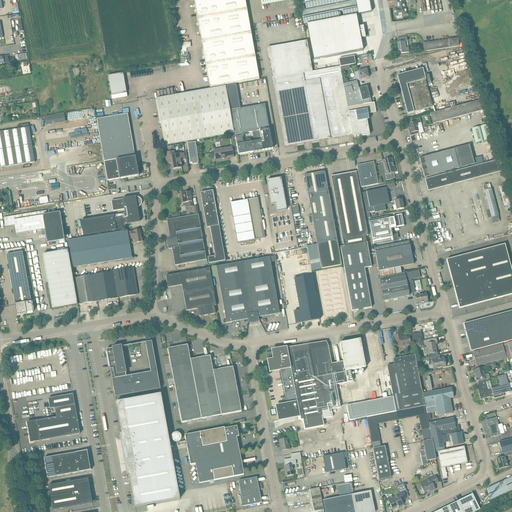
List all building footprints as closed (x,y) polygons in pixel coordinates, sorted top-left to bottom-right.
[(244,0),(194,0),(210,88),(258,80),(259,79),(244,0)] [(303,0),(306,10),(350,1),(349,0),(303,0)] [(368,0),(356,2),(357,7),(358,15),(371,12),(370,6),(368,0)] [(398,9),(394,9),(395,16),(397,16),(397,17),(397,18),(398,18),(401,18),(401,17),(402,16),(401,15),(406,15),(405,8),(404,8),(403,0),(397,1),(398,9)] [(357,7),(342,10),(343,17),(356,15),(358,15),(357,7)] [(337,10),(302,17),(304,25),(307,24),(307,25),(339,18),(338,16),(340,16),(340,13),(338,13),(337,10)] [(339,18),(307,25),(314,60),(363,50),(361,39),(366,38),(363,26),(358,27),(356,15),(343,17),(339,18)] [(398,42),(397,43),(398,49),(398,51),(401,51),(401,54),(409,53),(408,48),(406,48),(405,42),(407,41),(407,37),(397,38),(398,42)] [(457,37),(422,43),(423,52),(458,45),(457,37)] [(307,41),(268,48),(270,59),(269,59),(269,62),(270,62),(271,63),(270,64),(270,67),(271,67),(271,68),(271,69),(271,72),(272,72),(272,73),(271,73),(272,77),(273,77),(273,79),(285,146),(352,135),(347,108),(343,84),(342,80),(340,67),(312,72),(307,41)] [(354,57),(339,59),(340,67),(355,64),(354,57)] [(366,69),(354,73),(357,81),(360,80),(369,78),(367,73),(368,73),(367,70),(366,70),(366,69)] [(422,69),(397,76),(407,114),(414,112),(428,108),(433,107),(422,69)] [(108,76),(111,96),(112,100),(127,97),(127,93),(124,78),(125,78),(125,73),(123,73),(108,76)] [(349,83),(343,84),(347,108),(363,105),(371,103),(370,99),(367,86),(359,89),(357,81),(349,83)] [(225,86),(156,99),(165,146),(233,134),(225,86)] [(480,100),(430,114),(433,124),(483,110),(480,100)] [(363,105),(347,108),(352,135),(353,137),(360,136),(360,135),(362,134),(362,136),(369,135),(366,120),(367,120),(369,120),(368,118),(369,118),(369,115),(368,115),(368,114),(376,113),(374,103),(371,103),(363,105)] [(256,151),(262,150),(273,148),(265,104),(241,109),(231,110),(235,134),(238,155),(256,151)] [(44,117),(45,124),(65,121),(64,114),(44,117)] [(96,119),(104,161),(107,181),(119,179),(139,176),(135,156),(128,114),(96,119)] [(411,123),(408,123),(410,130),(408,130),(410,136),(419,134),(418,131),(417,124),(421,123),(420,118),(411,120),(411,123)] [(0,167),(35,162),(29,127),(28,124),(17,125),(18,129),(0,132),(0,167)] [(488,124),(480,127),(484,141),(492,139),(488,124)] [(479,127),(472,129),(476,143),(483,141),(479,127)] [(187,145),(186,145),(187,151),(188,150),(190,164),(192,163),(192,164),(192,165),(198,164),(198,163),(198,164),(198,163),(198,162),(195,142),(187,144),(187,145)] [(232,148),(214,151),(216,162),(225,160),(225,158),(227,158),(228,159),(234,157),(232,148)] [(453,149),(419,158),(424,178),(458,168),(453,149)] [(174,151),(165,153),(167,162),(171,161),(173,169),(182,168),(181,165),(181,164),(180,159),(185,158),(184,153),(175,155),(174,151)] [(391,159),(383,161),(386,173),(385,174),(387,181),(393,179),(391,172),(395,172),(391,159)] [(374,162),(357,166),(361,188),(378,184),(374,162)] [(469,168),(425,180),(428,191),(472,179),(469,168)] [(325,171),(304,175),(310,206),(309,207),(309,208),(310,208),(312,216),(311,216),(310,215),(309,216),(310,224),(313,223),(321,269),(341,265),(337,242),(325,171)] [(357,172),(331,176),(337,212),(342,239),(365,234),(368,234),(364,212),(357,172)] [(281,178),(267,180),(271,204),(275,204),(277,211),(287,210),(281,178)] [(506,185),(500,186),(505,206),(511,204),(506,185)] [(386,188),(362,193),(366,212),(367,213),(374,212),(375,213),(386,211),(385,205),(389,204),(386,188)] [(491,189),(484,191),(491,218),(498,216),(491,189)] [(213,191),(200,193),(207,228),(210,227),(219,226),(213,191)] [(190,192),(179,194),(181,204),(188,202),(188,206),(185,207),(187,217),(195,215),(199,214),(197,206),(192,206),(191,202),(192,202),(190,192)] [(140,222),(137,207),(138,207),(139,207),(140,206),(141,205),(141,204),(142,203),(142,202),(142,201),(141,200),(141,199),(140,198),(139,198),(138,197),(137,197),(136,197),(122,199),(111,201),(113,211),(124,209),(125,213),(114,215),(81,221),(83,236),(125,229),(125,230),(126,230),(125,224),(126,224),(127,224),(140,222)] [(401,200),(394,201),(396,210),(397,212),(399,211),(399,210),(404,209),(402,202),(402,199),(401,200)] [(247,200),(230,203),(237,243),(254,240),(247,200)] [(45,229),(47,243),(64,240),(60,212),(47,215),(46,211),(9,217),(4,218),(5,224),(6,224),(6,226),(14,225),(16,234),(45,229)] [(388,216),(368,220),(373,246),(393,242),(392,234),(391,229),(391,228),(396,227),(396,228),(396,227),(404,226),(402,214),(402,215),(394,216),(393,216),(389,217),(388,217),(388,216)] [(187,217),(167,220),(170,238),(167,239),(169,249),(172,248),(175,266),(182,264),(206,260),(198,215),(195,215),(187,217)] [(511,222),(503,224),(506,235),(511,232),(511,222)] [(215,256),(207,257),(209,264),(226,261),(219,226),(210,227),(215,256)] [(140,234),(140,230),(127,232),(127,231),(68,240),(72,267),(131,258),(129,240),(132,240),(132,239),(135,238),(135,243),(143,242),(142,234),(140,234)] [(371,267),(365,234),(342,239),(344,247),(340,248),(343,266),(351,306),(352,311),(371,308),(364,268),(371,267)] [(409,241),(374,248),(378,266),(379,271),(380,277),(401,273),(400,267),(414,264),(409,241)] [(451,259),(446,260),(459,309),(464,307),(511,294),(511,271),(505,244),(451,259)] [(68,250),(43,255),(48,284),(46,285),(48,296),(49,296),(51,304),(52,309),(52,310),(76,305),(77,306),(78,306),(77,305),(68,250)] [(33,312),(31,302),(22,252),(6,255),(15,305),(14,305),(16,316),(27,314),(27,313),(33,312)] [(270,257),(217,267),(226,320),(223,320),(224,323),(226,323),(240,321),(240,323),(241,323),(243,323),(244,322),(244,320),(248,319),(248,321),(248,323),(252,324),(256,323),(259,321),(258,320),(258,318),(280,314),(279,309),(270,257)] [(113,271),(113,272),(118,298),(137,295),(133,268),(113,271)] [(209,268),(166,276),(168,288),(182,285),(186,311),(198,309),(199,317),(216,314),(214,306),(216,306),(209,268)] [(418,271),(407,273),(408,280),(420,278),(418,271)] [(97,301),(118,298),(113,272),(93,275),(97,301)] [(405,273),(379,278),(384,301),(409,296),(405,273)] [(78,305),(97,301),(93,275),(74,278),(78,305)] [(300,310),(294,312),(296,324),(320,320),(312,276),(294,279),(300,310)] [(426,294),(415,296),(417,304),(424,302),(424,303),(428,302),(426,294)] [(345,308),(334,310),(336,321),(347,319),(345,308)] [(334,310),(325,312),(327,323),(336,321),(334,310)] [(511,311),(463,324),(465,330),(464,331),(466,332),(471,352),(511,340),(511,311)] [(421,332),(411,334),(414,348),(424,346),(427,346),(428,353),(432,352),(432,354),(437,353),(435,344),(438,344),(437,338),(423,341),(421,332)] [(400,334),(395,335),(397,347),(410,345),(410,341),(409,336),(401,337),(400,334)] [(272,352),(266,353),(270,372),(272,371),(272,370),(274,370),(275,369),(276,371),(280,370),(281,371),(283,381),(285,394),(287,404),(279,405),(280,409),(277,409),(279,420),(297,417),(300,416),(301,420),(303,419),(305,430),(324,426),(323,419),(333,417),(331,410),(340,408),(339,401),(336,385),(347,383),(353,382),(351,371),(366,368),(360,339),(339,343),(343,362),(331,364),(328,346),(326,342),(308,344),(271,350),(272,352)] [(502,344),(473,352),(477,367),(486,364),(491,363),(506,359),(502,344)] [(173,348),(167,349),(170,363),(190,360),(189,355),(187,345),(182,346),(173,348)] [(111,379),(115,397),(160,389),(157,371),(126,376),(121,347),(121,346),(112,347),(112,348),(113,348),(106,350),(110,370),(110,369),(113,369),(113,372),(112,372),(112,373),(112,374),(112,375),(113,375),(113,376),(114,376),(114,379),(112,379),(112,378),(111,379)] [(394,365),(387,366),(388,371),(393,397),(396,412),(402,411),(425,406),(423,394),(422,390),(415,355),(395,359),(393,359),(393,361),(394,365)] [(195,359),(190,360),(193,374),(196,389),(216,385),(213,371),(212,366),(210,356),(205,357),(195,359)] [(431,357),(426,358),(427,362),(428,361),(429,365),(432,364),(433,369),(441,368),(446,367),(444,358),(437,359),(436,356),(431,357)] [(190,360),(170,363),(173,378),(193,374),(190,360)] [(218,370),(213,371),(216,385),(236,382),(233,367),(228,368),(218,370)] [(483,368),(473,370),(474,374),(476,381),(486,379),(486,380),(489,379),(489,376),(488,375),(487,375),(487,374),(486,374),(485,375),(483,368)] [(193,374),(173,378),(176,393),(196,389),(193,374)] [(486,382),(476,385),(478,390),(478,389),(479,391),(478,391),(480,400),(490,397),(494,397),(494,399),(504,396),(503,393),(511,391),(509,387),(509,384),(508,384),(506,375),(497,377),(500,386),(488,389),(486,382)] [(236,382),(216,385),(219,400),(238,396),(238,391),(237,387),(236,386),(236,382)] [(216,385),(196,389),(199,404),(201,419),(221,415),(219,400),(216,385)] [(451,388),(423,394),(425,406),(426,408),(436,406),(438,416),(452,413),(449,399),(453,398),(451,388)] [(196,389),(176,393),(179,408),(199,404),(196,389)] [(38,421),(27,423),(29,436),(28,436),(28,439),(29,439),(30,443),(41,441),(80,434),(73,394),(48,399),(50,408),(55,408),(56,418),(38,421)] [(180,499),(161,394),(116,402),(121,434),(120,434),(119,434),(126,472),(127,476),(127,475),(129,475),(135,507),(180,499)] [(238,396),(219,400),(221,415),(241,411),(240,406),(239,401),(238,396)] [(393,397),(347,406),(349,421),(366,417),(390,413),(395,412),(396,412),(393,397)] [(199,404),(179,408),(181,423),(201,419),(199,404)] [(390,413),(366,417),(373,449),(375,462),(378,476),(379,480),(391,478),(387,460),(385,447),(381,447),(376,424),(377,424),(392,421),(397,420),(395,412),(390,413)] [(419,450),(423,465),(428,464),(428,461),(436,460),(434,452),(434,449),(430,429),(429,423),(428,421),(427,416),(419,418),(422,430),(421,430),(423,442),(422,442),(424,448),(420,448),(420,449),(419,449),(419,450)] [(497,417),(486,420),(488,428),(490,427),(490,429),(490,432),(491,437),(500,435),(500,434),(504,433),(502,424),(499,425),(497,417)] [(453,418),(429,423),(430,429),(434,449),(449,446),(447,435),(451,434),(453,446),(463,444),(461,432),(460,432),(459,425),(455,426),(453,418)] [(224,427),(185,435),(190,465),(195,464),(199,483),(244,475),(243,471),(240,455),(237,437),(239,436),(238,431),(237,429),(237,426),(224,429),(224,427)] [(172,441),(181,441),(180,432),(172,433),(172,441)] [(511,438),(499,442),(502,454),(511,451),(511,438)] [(287,439),(279,440),(280,444),(282,451),(289,449),(287,439)] [(453,449),(437,452),(443,479),(447,478),(445,467),(467,463),(464,447),(453,449)] [(47,478),(87,471),(90,470),(87,451),(83,451),(44,458),(47,478)] [(291,458),(284,460),(286,466),(284,466),(284,469),(285,469),(286,476),(294,475),(292,465),(296,464),(295,464),(295,460),(301,459),(300,453),(296,453),(290,455),(291,458)] [(343,453),(323,457),(326,473),(346,469),(343,453)] [(505,456),(496,459),(499,469),(508,467),(505,456)] [(424,484),(420,485),(422,490),(424,493),(425,493),(431,490),(432,491),(435,490),(432,483),(434,483),(435,484),(438,482),(435,476),(432,478),(430,479),(423,482),(424,484)] [(511,476),(506,480),(487,489),(490,501),(511,489),(511,476)] [(257,477),(238,481),(243,506),(262,503),(257,477)] [(84,479),(48,486),(53,510),(92,503),(92,499),(90,499),(88,487),(87,479),(84,479)] [(319,488),(309,490),(310,492),(313,511),(323,511),(322,501),(320,490),(319,488)] [(370,491),(351,495),(354,511),(374,511),(374,508),(372,498),(370,491)] [(391,496),(387,498),(390,505),(392,509),(394,508),(398,506),(398,508),(403,505),(401,500),(406,498),(403,491),(397,494),(397,495),(392,498),(391,496)] [(461,500),(458,501),(458,502),(463,511),(474,511),(480,510),(472,494),(461,500)] [(354,511),(351,495),(323,500),(325,511),(354,511)] [(217,511),(221,511),(219,498),(195,501),(196,508),(193,509),(193,511),(217,511)] [(458,502),(448,507),(450,511),(463,511),(458,502)]
